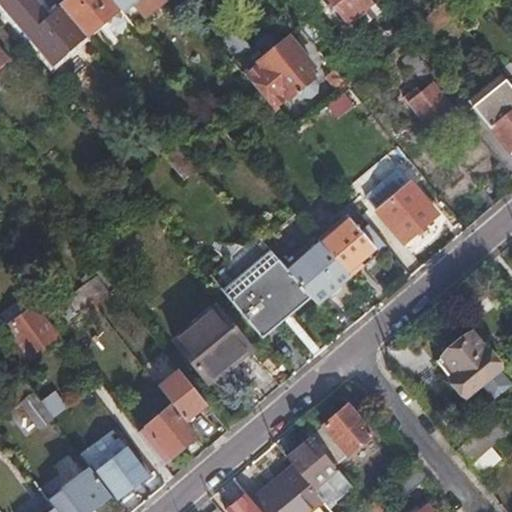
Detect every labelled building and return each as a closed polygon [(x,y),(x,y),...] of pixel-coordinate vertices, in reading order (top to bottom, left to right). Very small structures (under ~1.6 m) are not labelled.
[(60,6),(55,0),(52,0),(26,22),(50,52),(79,28),(60,6)] [(79,28),(86,35),(120,8),(112,0),(67,0),(60,6),(79,28)] [(112,0),(120,8),(124,13),(136,4),(147,16),(158,8),(167,0),(112,0)] [(330,0),(349,22),(374,1),(372,0),(330,0)] [(449,7),(454,15),(465,7),(458,0),(457,0),(453,3),(449,7)] [(440,16),(446,23),(454,15),(449,7),(440,16)] [(223,14),(206,29),(233,62),(251,47),(223,14)] [(313,67),(288,37),(246,72),(276,108),(296,92),(301,98),(309,99),(316,93),(317,85),(307,71),(313,67)] [(0,67),(6,63),(5,62),(8,59),(5,56),(6,55),(0,47),(0,67)] [(422,64),(412,51),(403,59),(413,72),(422,64)] [(337,94),(347,86),(334,69),(324,78),(337,94)] [(430,74),(426,69),(422,73),(426,78),(430,74)] [(511,151),(511,149),(511,87),(506,80),(483,98),(500,121),(492,127),(511,151)] [(453,108),(432,83),(408,102),(429,127),(453,108)] [(338,117),(351,106),(358,100),(351,91),(330,108),(338,117)] [(360,117),(367,110),(358,100),(351,106),(356,111),(360,117)] [(176,139),(161,151),(185,179),(199,168),(176,139)] [(437,215),(412,183),(377,212),(403,242),(437,215)] [(321,243),(351,276),(378,252),(387,245),(370,225),(361,232),(348,216),(319,240),(321,243)] [(258,236),(211,277),(263,339),(311,298),(289,271),(258,236)] [(289,271),(311,298),(318,305),(351,276),(321,243),(289,271)] [(98,274),(71,295),(86,313),(113,292),(98,274)] [(123,300),(115,291),(96,306),(100,312),(104,307),(108,312),(123,300)] [(57,339),(31,303),(25,308),(19,300),(0,313),(0,315),(31,358),(57,339)] [(77,315),(67,302),(54,312),(64,325),(77,315)] [(249,347),(216,308),(174,342),(207,381),(249,347)] [(472,332),(441,356),(455,373),(449,377),(465,396),(480,385),(492,401),(511,385),(511,384),(500,369),(501,368),(472,332)] [(436,361),(449,377),(455,373),(441,356),(436,361)] [(15,369),(0,380),(0,411),(4,417),(22,404),(33,396),(34,394),(15,369)] [(209,406),(180,371),(164,385),(191,420),(209,406)] [(57,392),(41,404),(52,420),(68,408),(57,392)] [(33,396),(22,404),(40,429),(51,421),(33,396)] [(346,406),(310,437),(311,438),(334,465),(371,436),(346,406)] [(141,434),(165,466),(197,439),(173,408),(141,434)] [(456,450),(469,464),(491,446),(509,431),(496,416),(456,450)] [(311,438),(287,458),(294,467),(323,501),(325,504),(350,484),(334,465),(311,438)] [(122,442),(105,455),(112,464),(99,474),(117,498),(147,476),(122,442)] [(491,446),(469,464),(479,477),(501,458),(496,452),(491,446)] [(112,464),(105,455),(92,464),(99,474),(112,464)] [(398,501),(426,478),(414,463),(386,486),(398,501)] [(308,511),(323,501),(294,467),(253,501),(261,511),(308,511)] [(64,490),(48,501),(55,510),(56,511),(94,511),(110,499),(88,470),(63,488),(64,490)] [(261,511),(253,501),(248,494),(227,511),(261,511)] [(384,501),(372,511),(373,511),(385,511),(389,508),(384,501)]
